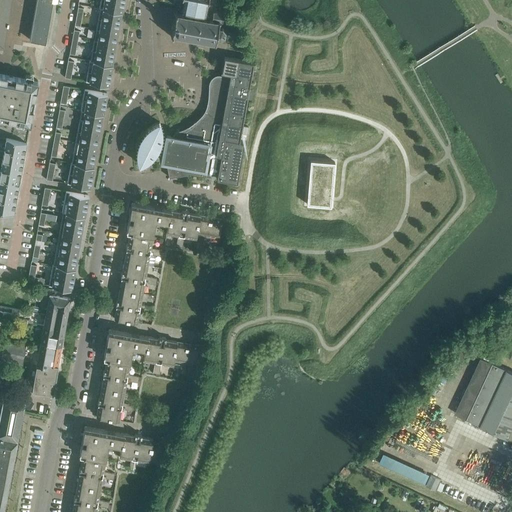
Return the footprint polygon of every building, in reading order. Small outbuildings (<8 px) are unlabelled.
[(35,0),(29,39),(44,42),(52,0),(35,0)] [(122,12),(124,2),(124,0),(100,0),(99,8),(100,8),(121,12),(122,12)] [(225,36),(226,31),(223,27),(222,26),(224,13),(213,11),(212,15),(205,14),(208,0),(184,0),(181,14),(176,12),(171,34),(215,44),(216,40),(220,39),(225,36)] [(121,12),(100,8),(98,18),(96,29),(118,33),(120,22),(121,12)] [(96,29),(94,39),(116,43),(118,33),(96,29)] [(112,64),(114,54),(116,43),(94,39),(92,50),(90,60),(112,64)] [(166,135),(162,160),(166,161),(169,177),(189,174),(203,176),(204,173),(217,176),(216,178),(237,182),(244,142),(239,141),(253,62),(224,57),(221,75),(219,75),(217,75),(215,75),(213,76),(211,78),(210,80),(209,81),(209,84),(209,86),(209,88),(209,90),(210,92),(210,94),(211,96),(211,98),(211,101),(210,101),(209,101),(208,102),(208,103),(208,104),(208,106),(209,106),(210,107),(210,109),(209,111),(208,113),(208,115),(206,116),(205,117),(205,118),(203,118),(201,119),(197,120),(193,122),(192,122),(189,124),(185,126),(183,127),(182,127),(176,129),(175,130),(173,131),(171,132),(170,134),(169,136),(166,135)] [(109,85),(110,75),(112,64),(90,60),(89,60),(87,71),(86,81),(109,85)] [(0,73),(0,118),(7,120),(15,121),(29,124),(37,80),(34,80),(13,76),(0,73)] [(103,114),(105,104),(107,93),(84,89),(82,100),(80,110),(81,110),(103,114)] [(103,114),(81,110),(79,121),(77,131),(99,135),(101,124),(103,114)] [(6,138),(26,142),(29,124),(0,118),(0,170),(0,169),(2,159),(4,148),(6,138)] [(137,150),(136,153),(137,156),(137,159),(138,162),(139,165),(141,164),(144,162),(146,161),(149,159),(151,157),(153,155),(155,152),(157,150),(158,147),(159,145),(160,142),(161,139),(161,136),(161,133),(161,130),(161,127),(160,124),(159,121),(157,122),(154,124),(151,125),(149,127),(147,129),(145,131),(143,133),(141,136),(140,139),(139,141),(138,144),(137,147),(137,150)] [(77,131),(75,141),(97,145),(99,135),(77,131)] [(6,138),(4,148),(24,152),(26,142),(12,139),(6,138)] [(93,166),(95,156),(97,145),(75,141),(73,152),(71,162),(93,166)] [(4,148),(2,159),(23,162),(24,152),(4,148)] [(2,159),(0,169),(21,173),(23,162),(2,159)] [(331,206),(335,162),(310,160),(306,204),(331,206)] [(90,187),(92,177),(94,166),(71,162),(69,173),(67,183),(90,187)] [(0,169),(0,170),(0,179),(19,183),(21,173),(0,169)] [(0,179),(0,189),(17,193),(19,183),(0,179)] [(0,189),(0,200),(15,203),(17,193),(0,189)] [(85,216),(87,206),(88,195),(65,191),(64,202),(62,212),(84,216),(85,216)] [(0,210),(13,213),(15,203),(0,200),(0,210)] [(116,306),(114,318),(137,322),(139,307),(143,308),(142,311),(150,313),(151,306),(140,304),(144,282),(145,279),(148,280),(147,283),(155,284),(157,278),(145,276),(150,251),(153,251),(153,255),(161,256),(162,250),(150,248),(154,226),(167,229),(166,232),(178,235),(176,246),(182,247),(184,236),(196,238),(196,234),(204,235),(203,246),(208,247),(210,236),(219,238),(222,219),(188,213),(189,211),(182,210),(182,212),(131,203),(127,229),(132,230),(131,232),(130,232),(128,243),(127,242),(125,249),(126,249),(122,271),(120,277),(121,277),(117,299),(116,299),(115,306),(116,306)] [(62,212),(60,223),(82,226),(84,216),(62,212)] [(60,223),(58,233),(80,237),(82,226),(60,223)] [(58,233),(57,243),(79,247),(80,237),(58,233)] [(57,243),(55,254),(77,258),(79,247),(57,243)] [(52,264),(75,268),(77,258),(55,254),(53,264),(52,264)] [(71,289),(73,279),(75,268),(52,264),(50,275),(48,285),(71,289)] [(12,285),(1,283),(0,289),(11,291),(12,285)] [(49,294),(47,308),(57,310),(67,312),(70,298),(49,294)] [(46,312),(43,326),(54,328),(52,335),(59,336),(59,337),(62,338),(67,312),(57,310),(47,308),(46,312)] [(0,310),(0,319),(26,324),(27,320),(17,318),(18,313),(0,310)] [(41,340),(39,340),(38,341),(41,341),(40,342),(61,346),(61,345),(63,345),(63,343),(61,343),(62,339),(62,338),(59,337),(59,336),(52,335),(54,328),(43,326),(42,335),(41,340)] [(96,416),(119,420),(121,405),(125,406),(124,409),(133,411),(134,404),(122,402),(127,377),(130,378),(129,381),(138,382),(139,376),(128,374),(132,353),(144,355),(143,359),(158,362),(157,365),(154,365),(153,372),(159,374),(161,362),(173,364),(173,360),(181,362),(179,372),(185,373),(187,363),(196,365),(199,346),(165,339),(166,338),(159,336),(159,338),(109,329),(104,355),(109,356),(109,358),(107,358),(105,370),(104,370),(102,376),(103,376),(99,398),(98,398),(97,404),(98,405),(96,416)] [(39,349),(37,361),(47,363),(58,365),(60,353),(61,346),(40,342),(41,341),(38,341),(38,343),(40,343),(39,349)] [(3,343),(2,347),(0,346),(0,354),(1,355),(1,357),(8,358),(23,361),(25,347),(3,343)] [(511,372),(482,358),(456,414),(511,440),(511,372)] [(32,390),(34,390),(33,395),(38,396),(38,391),(52,393),(58,365),(47,363),(37,361),(32,390)] [(4,397),(0,414),(0,436),(17,440),(25,401),(4,397)] [(72,502),(70,511),(95,511),(97,506),(97,503),(101,503),(100,506),(108,508),(109,501),(98,499),(102,477),(102,474),(106,475),(105,478),(113,479),(114,473),(103,471),(107,450),(120,452),(119,456),(131,458),(134,458),(133,462),(130,461),(128,469),(135,471),(137,459),(159,463),(163,444),(165,445),(166,441),(159,440),(158,444),(152,442),(153,438),(141,436),(142,434),(135,433),(135,435),(112,431),(80,426),(76,452),(82,452),(81,455),(79,455),(77,467),(76,466),(75,473),(76,473),(73,495),(72,495),(71,501),(72,502)] [(0,511),(3,511),(17,440),(0,436),(0,511)] [(383,453),(379,463),(425,484),(429,474),(383,453)] [(435,491),(441,480),(431,475),(426,486),(435,491)]
